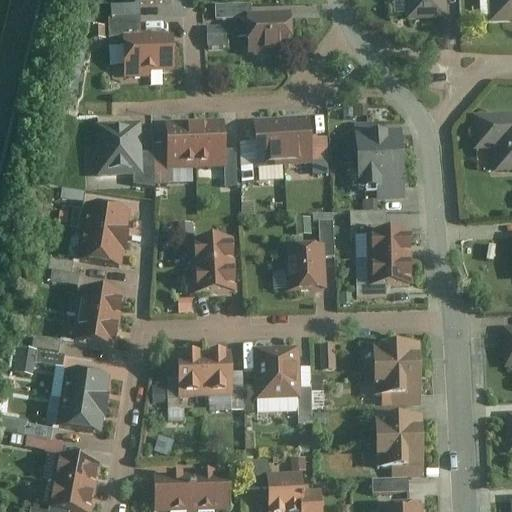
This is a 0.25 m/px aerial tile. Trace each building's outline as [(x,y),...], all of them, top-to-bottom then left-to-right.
[(442,0),(388,0),(389,2),(405,1),(405,26),(444,25),(442,0)] [(511,0),(488,0),(489,28),(511,27),(511,0)] [(219,18),(250,17),(254,17),(254,5),(218,6),(219,18)] [(113,18),(142,17),(141,6),(133,7),(112,8),(113,18)] [(254,17),(250,17),(251,54),(295,53),(294,16),(254,17)] [(111,36),(126,35),(142,35),(142,17),(113,18),(110,18),(111,36)] [(211,27),(212,47),(234,47),(233,26),(211,27)] [(142,35),(126,35),(127,73),(174,71),(173,34),(142,35)] [(511,113),(471,116),(473,151),(493,150),(493,173),(511,171),(511,113)] [(309,118),(284,119),(286,166),(312,165),(310,139),(309,118)] [(286,166),(284,119),(256,120),(258,167),(286,166)] [(224,121),(197,122),(198,169),(226,168),(225,151),(224,121)] [(170,169),(198,169),(197,122),(169,123),(170,146),(170,169)] [(141,153),(140,124),(99,125),(100,174),(135,173),(142,173),(141,153)] [(326,138),(310,139),(312,165),(315,165),(315,176),(327,176),(326,138)] [(359,139),(360,164),(406,163),(404,138),(359,139)] [(155,146),(155,153),(157,185),(171,185),(170,169),(170,146),(155,146)] [(239,187),(237,150),(225,151),(226,168),(227,188),(239,187)] [(256,184),(254,152),(242,152),(244,185),(256,184)] [(155,153),(141,153),(142,173),(135,173),(135,185),(157,189),(157,185),(155,153)] [(406,163),(360,164),(361,191),(408,189),(406,163)] [(87,193),(63,189),(61,200),(86,204),(87,193)] [(85,205),(81,233),(127,239),(130,211),(85,205)] [(388,212),(352,213),(353,227),(389,226),(388,212)] [(323,223),(324,248),(325,259),(337,259),(335,223),(323,223)] [(123,269),(127,239),(81,233),(77,262),(123,269)] [(368,237),(369,263),(409,262),(408,236),(368,237)] [(193,269),(238,268),(237,241),(192,242),(193,269)] [(325,259),(324,248),(287,250),(289,294),(326,292),(325,259)] [(49,272),(53,272),(73,275),(74,263),(51,260),(49,272)] [(370,288),(370,289),(386,289),(410,288),(409,262),(369,263),(370,288)] [(238,268),(193,269),(193,297),(238,296),(238,268)] [(73,275),(53,272),(51,284),(78,288),(80,276),(73,275)] [(356,288),(356,301),(386,301),(386,289),(370,289),(370,288),(356,288)] [(82,290),(77,315),(121,322),(126,298),(82,290)] [(121,322),(77,315),(73,342),(117,350),(121,322)] [(340,373),(339,347),(323,347),(325,374),(340,373)] [(302,391),(301,350),(256,351),(258,402),(299,401),(302,401),(302,391)] [(374,351),(375,375),(418,374),(417,350),(374,351)] [(65,356),(38,352),(36,364),(63,369),(65,356)] [(207,398),(207,355),(181,356),(182,400),(207,398)] [(207,355),(207,398),(231,398),(231,355),(207,355)] [(67,371),(62,398),(106,406),(111,378),(67,371)] [(375,375),(375,399),(419,398),(418,374),(375,375)] [(313,390),(302,391),(302,401),(299,401),(299,427),(314,426),(313,390)] [(106,406),(62,398),(57,427),(102,434),(106,406)] [(376,423),(377,447),(420,445),(419,426),(419,422),(406,422),(376,423)] [(54,430),(27,425),(25,437),(52,442),(54,430)] [(377,447),(378,471),(391,471),(420,469),(420,445),(377,447)] [(103,464),(59,456),(53,483),(98,490),(103,464)] [(249,490),(271,489),(271,480),(270,464),(248,464),(249,490)] [(196,478),(195,511),(227,511),(233,511),(233,477),(196,478)] [(195,511),(196,478),(157,478),(157,511),(195,511)] [(306,479),(271,480),(271,489),(270,511),(324,511),(324,495),(307,495),(306,479)] [(411,481),(374,482),(374,497),(411,496),(411,481)] [(93,511),(98,490),(53,483),(48,509),(51,510),(63,511),(93,511)]
